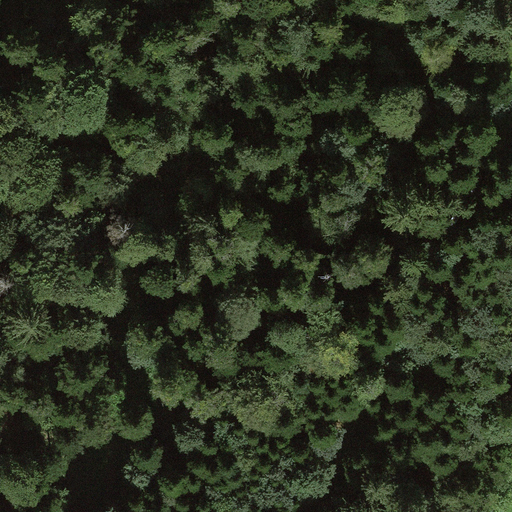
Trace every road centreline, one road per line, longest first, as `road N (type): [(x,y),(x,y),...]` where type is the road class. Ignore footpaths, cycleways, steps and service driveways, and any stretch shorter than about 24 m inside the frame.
road 1 (track): [(510,51),(368,83),(218,154),(174,202),(131,278),(41,361)]
road 2 (track): [(318,511),(421,273),(490,141),(510,51)]
